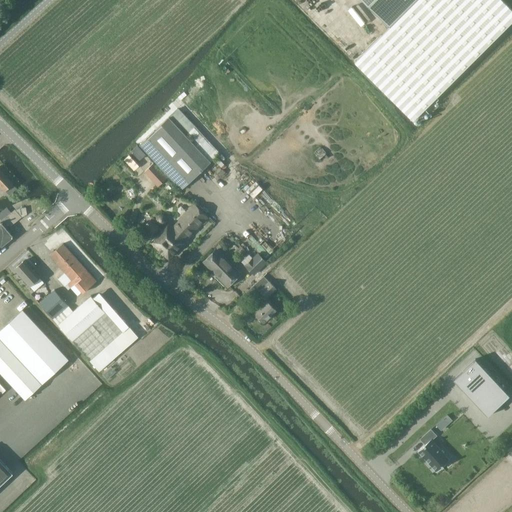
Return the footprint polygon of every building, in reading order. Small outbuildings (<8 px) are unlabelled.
[(362,0),(389,27),(355,61),(414,121),(511,23),(511,9),(502,0),(362,0)] [(168,117),(139,144),(180,188),(210,162),(219,153),(179,108),(168,117)] [(144,172),(157,186),(166,178),(153,164),(144,172)] [(5,191),(9,196),(16,189),(12,184),(13,183),(0,169),(0,186),(4,192),(5,191)] [(194,205),(174,226),(187,239),(208,218),(194,205)] [(14,210),(0,221),(0,222),(4,227),(8,223),(10,225),(20,217),(21,215),(26,215),(25,209),(15,211),(14,210)] [(156,218),(156,219),(156,220),(156,221),(157,222),(158,223),(159,224),(160,224),(161,224),(162,224),(163,224),(164,223),(165,222),(166,221),(166,220),(166,219),(166,218),(166,217),(165,216),(165,215),(164,215),(163,214),(162,214),(161,214),(160,214),(159,214),(158,215),(157,215),(157,216),(156,217),(156,218)] [(156,230),(159,233),(162,230),(154,223),(156,221),(153,217),(142,228),(150,236),(156,230)] [(0,246),(12,237),(4,227),(0,222),(0,246)] [(162,230),(159,233),(151,241),(168,258),(187,239),(174,226),(170,222),(162,230)] [(75,283),(83,292),(96,281),(62,244),(49,255),(65,272),(58,279),(64,286),(67,284),(71,287),(75,283)] [(204,261),(227,286),(239,274),(215,250),(204,261)] [(28,257),(35,265),(40,260),(33,252),(28,257)] [(254,274),(266,262),(258,254),(246,266),(254,274)] [(24,260),(15,269),(30,287),(40,278),(24,260)] [(263,277),(245,293),(250,299),(252,298),(260,290),(267,298),(275,290),(274,289),(268,282),(263,277)] [(93,298),(91,296),(73,311),(54,290),(39,303),(72,341),(99,371),(138,337),(100,292),(93,298)] [(253,313),(263,322),(275,311),(266,301),(253,313)] [(22,310),(0,330),(0,372),(24,399),(67,359),(22,310)] [(475,359),(453,379),(487,416),(509,396),(475,359)] [(436,471),(449,460),(431,440),(436,435),(431,429),(420,439),(425,444),(418,451),(436,471)] [(0,485),(13,473),(0,458),(0,485)]
